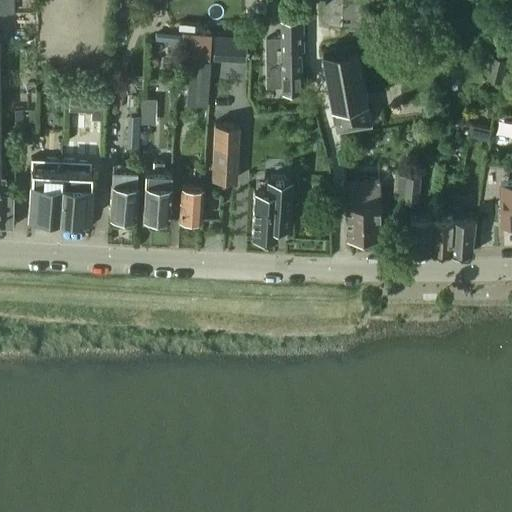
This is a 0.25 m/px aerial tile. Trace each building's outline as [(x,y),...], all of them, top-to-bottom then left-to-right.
[(325,0),(324,24),(361,26),(362,0),(325,0)] [(266,17),(283,17),(283,3),(266,2),(266,17)] [(366,34),(381,35),(382,14),(367,13),(366,34)] [(279,38),(263,39),(265,87),(280,86),(281,92),(300,91),(300,88),(302,85),(302,78),(300,75),(299,75),(298,49),(301,49),(300,19),(278,20),(279,38)] [(179,58),(207,60),(209,35),(180,33),(179,58)] [(422,55),(438,59),(441,44),(426,40),(422,55)] [(321,49),(336,128),(353,125),(348,99),(365,95),(356,43),(321,49)] [(486,80),(502,83),(508,60),(492,56),(486,80)] [(185,101),(205,103),(208,61),(188,59),(185,101)] [(348,99),(353,125),(370,122),(368,109),(377,108),(376,98),(366,100),(365,95),(348,99)] [(122,142),(139,142),(139,118),(122,118),(122,142)] [(211,178),(235,179),(237,123),(214,122),(211,178)] [(13,140),(33,140),(33,129),(13,128),(13,140)] [(27,216),(59,218),(62,159),(30,158),(27,216)] [(59,218),(87,219),(89,160),(62,159),(59,218)] [(144,170),(142,217),(168,218),(170,171),(162,171),(163,161),(152,161),(152,171),(144,170)] [(111,168),(110,181),(109,181),(108,215),(134,216),(135,182),(135,169),(111,168)] [(250,238),(275,239),(275,224),(288,225),(289,177),(265,176),(264,188),(253,188),(250,238)] [(395,202),(418,205),(421,178),(397,176),(395,202)] [(346,204),(347,239),(381,239),(380,203),(380,178),(346,179),(346,204)] [(511,178),(500,179),(502,223),(511,222),(511,178)] [(178,218),(200,219),(202,185),(180,184),(178,218)] [(0,190),(0,227),(11,227),(11,191),(0,190)] [(408,250),(432,251),(433,216),(410,216),(409,250),(408,250)] [(432,251),(452,252),(454,217),(433,216),(432,251)] [(452,252),(472,252),(476,218),(454,217),(452,252)]
